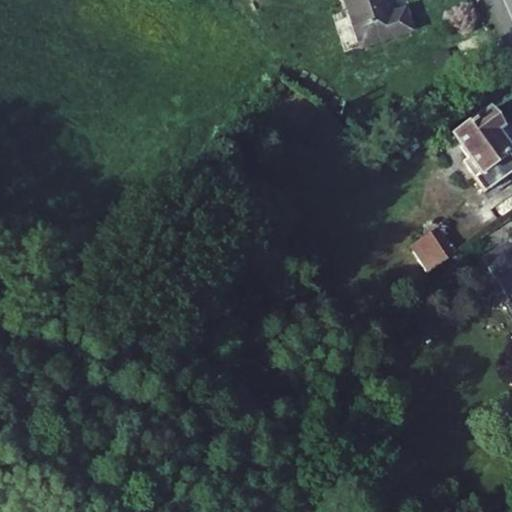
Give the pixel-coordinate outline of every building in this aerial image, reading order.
[(344,0),(361,47),(413,30),(406,10),(393,15),(388,0),(344,0)] [(434,55),(440,73),(453,68),(447,51),(434,55)] [(462,163),(484,193),(511,173),(511,156),(511,154),(511,153),(511,152),(497,132),(503,129),(503,121),(497,113),(491,113),(489,110),(451,138),(467,159),(462,163)] [(439,227),(408,245),(425,273),(456,255),(439,227)] [(511,245),(483,264),(511,306),(511,245)]
